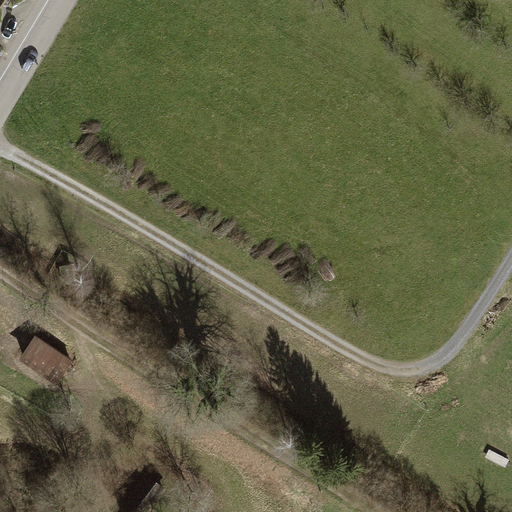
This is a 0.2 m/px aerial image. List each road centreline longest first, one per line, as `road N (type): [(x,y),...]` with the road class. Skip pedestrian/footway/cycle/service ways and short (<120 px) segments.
road 1 (track): [(0,145),(392,368),(442,357),(511,257)]
road 2 (track): [(372,511),(0,272)]
